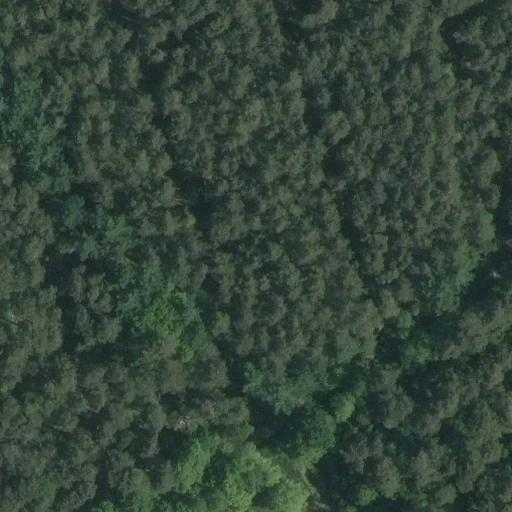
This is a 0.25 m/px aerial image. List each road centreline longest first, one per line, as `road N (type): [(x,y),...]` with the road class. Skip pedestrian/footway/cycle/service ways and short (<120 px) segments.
road 1 (track): [(511,260),(138,511)]
road 2 (track): [(250,436),(206,419),(0,117)]
